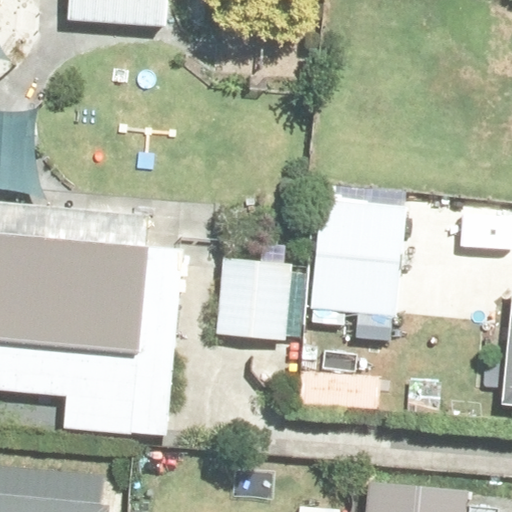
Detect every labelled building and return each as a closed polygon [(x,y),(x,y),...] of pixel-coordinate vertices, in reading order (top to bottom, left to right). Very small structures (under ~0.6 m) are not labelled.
[(173,0),(72,0),(71,26),(172,32),(173,0)] [(106,76),(103,131),(155,134),(157,79),(106,76)] [(0,200),(37,203),(41,137),(0,134),(0,200)] [(416,211),(322,207),(317,316),(412,320),(416,211)] [(36,217),(0,214),(0,395),(67,399),(65,433),(170,440),(182,255),(145,253),(146,224),(36,217)] [(293,271),(226,266),(220,339),(288,345),(293,271)]
